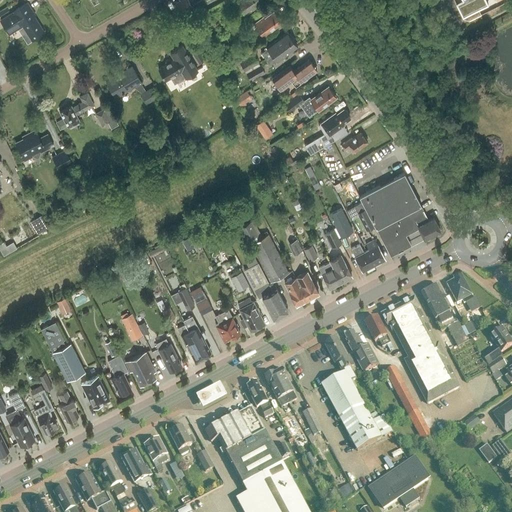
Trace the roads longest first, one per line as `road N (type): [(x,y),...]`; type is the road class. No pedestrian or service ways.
road 1 (primary): [(461,249),(0,490)]
road 2 (unclassified): [(467,222),(301,0)]
